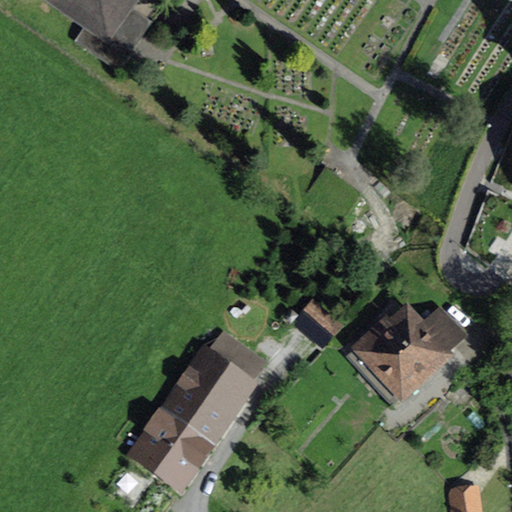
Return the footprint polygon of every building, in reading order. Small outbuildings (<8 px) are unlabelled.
[(128,53),(107,39),(134,0),(48,0),(88,27),(78,42),(117,69),(128,53)] [(306,193),(342,222),(362,196),(326,167),(306,193)] [(296,323),(322,346),(339,327),(312,304),(296,323)] [(342,351),(393,407),(447,357),(445,355),(464,337),(442,313),(423,331),(401,307),(357,347),(352,342),(342,351)] [(164,408),(133,450),(178,483),(263,364),(224,336),(170,412),(164,408)] [(477,511),(475,494),(452,497),(454,511),(477,511)]
